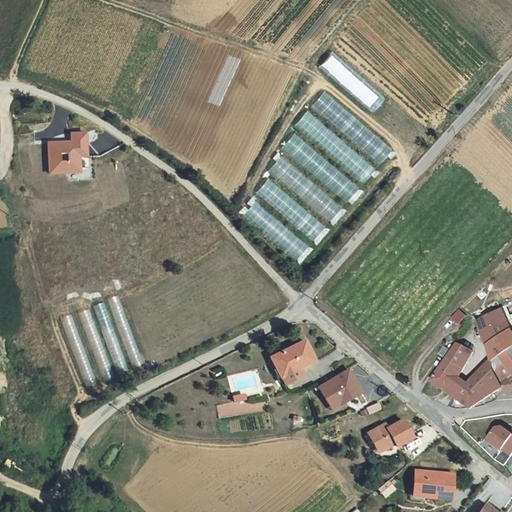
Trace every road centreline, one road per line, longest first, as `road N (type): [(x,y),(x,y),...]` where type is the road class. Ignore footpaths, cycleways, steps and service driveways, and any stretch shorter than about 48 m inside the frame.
road 1 (unclassified): [(305,305),(200,195),(143,150),(56,100),(0,84)]
road 2 (tertiary): [(305,305),(123,401),(77,447),(58,511)]
road 3 (tertiary): [(511,76),(305,305)]
road 4 (unclassified): [(305,305),(438,422)]
